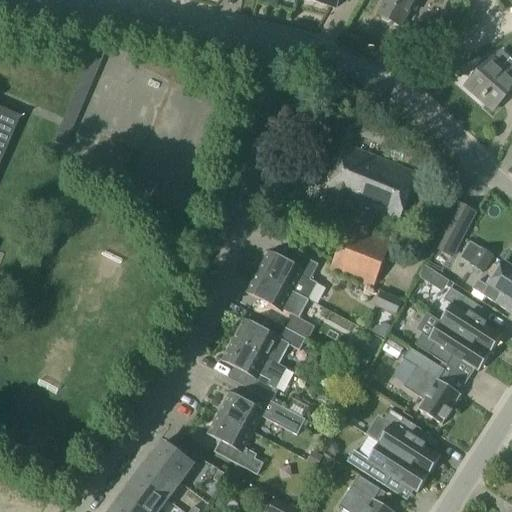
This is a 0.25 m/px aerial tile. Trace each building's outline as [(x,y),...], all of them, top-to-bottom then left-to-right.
[(294,0),(334,9),(336,0),(294,0)] [(386,0),(377,16),(381,18),(381,21),(386,24),(389,22),(401,29),(416,0),(386,0)] [(491,60),(464,90),(491,114),(511,90),(511,63),(509,61),(501,69),(491,60)] [(18,120),(19,119),(0,111),(0,157),(17,120),(18,120)] [(361,122),(355,135),(370,142),(376,129),(361,122)] [(60,129),(53,143),(64,148),(70,133),(60,129)] [(417,177),(345,148),(326,196),(328,197),(316,227),(335,235),(347,205),(357,209),(350,229),(346,228),(329,273),(372,290),(390,245),(366,236),(374,216),(397,225),(417,177)] [(460,244),(468,229),(448,219),(440,234),(460,244)] [(470,245),(460,260),(470,266),(482,274),(492,258),(480,250),(480,251),(470,244),(469,245),(470,245)] [(257,275),(309,303),(318,286),(310,282),(318,267),(299,257),(293,268),(268,254),(257,275)] [(413,288),(421,267),(410,263),(402,283),(413,288)] [(511,270),(502,265),(487,288),(478,283),(473,291),(509,315),(511,309),(511,270)] [(417,278),(429,285),(436,275),(424,267),(417,278)] [(301,318),(309,303),(257,275),(245,296),(272,310),(266,320),(284,330),(291,317),(298,321),(300,317),(301,318)] [(450,306),(439,323),(489,356),(501,337),(500,337),(475,321),(482,311),(450,290),(443,302),(450,306)] [(373,307),(395,318),(401,304),(379,293),(373,307)] [(231,343),(277,368),(288,348),(298,353),(305,341),(284,330),(266,320),(260,331),(243,322),(231,343)] [(489,356),(439,323),(428,340),(421,336),(414,347),(445,367),(452,357),(477,373),(477,374),(478,374),(489,356)] [(285,372),(277,368),(231,343),(221,363),(246,377),(241,388),(265,401),(271,404),(277,392),(274,391),(285,372)] [(350,346),(342,360),(365,372),(373,358),(350,346)] [(409,350),(402,361),(415,370),(403,389),(423,402),(417,411),(416,411),(441,427),(442,426),(441,426),(460,398),(460,397),(437,382),(444,372),(409,350)] [(228,395),(217,415),(252,434),(260,419),(295,437),(303,421),(271,404),(265,401),(259,412),(228,395)] [(389,428),(378,444),(428,477),(440,458),(439,458),(414,442),(420,432),(389,412),(382,423),(389,428)] [(252,434),(217,415),(206,436),(232,450),(226,461),(256,477),(262,465),(253,461),(256,457),(243,450),(252,434)] [(428,477),(378,444),(367,462),(353,453),(346,464),(384,489),(391,479),(416,495),(428,477)] [(162,445),(149,463),(179,485),(192,467),(162,445)] [(149,463),(136,480),(166,502),(179,485),(149,463)] [(217,473),(212,482),(219,486),(224,476),(217,473)] [(388,511),(373,502),(379,492),(358,478),(338,509),(343,511),(388,511)] [(136,480),(123,498),(142,511),(158,511),(166,502),(136,480)] [(142,511),(123,498),(112,511),(142,511)] [(296,511),(274,500),(267,511),(296,511)]
